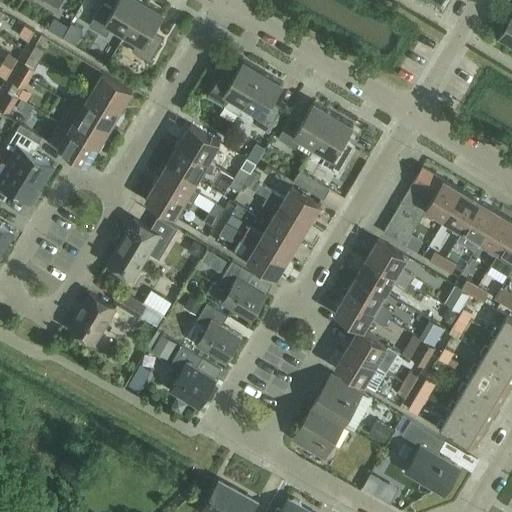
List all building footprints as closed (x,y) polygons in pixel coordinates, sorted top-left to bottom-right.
[(113,25),(126,33),(145,0),(117,0),(113,8),(103,2),(89,25),(107,35),(113,25)] [(145,0),(126,33),(138,40),(132,50),(150,61),(164,38),(153,32),(165,12),(145,0)] [(511,15),(500,36),(511,42),(511,15)] [(54,16),(48,28),(62,36),(68,24),(54,16)] [(28,39),(34,29),(24,23),(18,34),(28,39)] [(36,43),(30,53),(40,60),(46,50),(36,43)] [(3,60),(3,61),(13,66),(18,57),(8,51),(3,60)] [(30,53),(19,71),(29,78),(40,60),(30,53)] [(209,96),(227,107),(238,114),(264,71),(244,59),(232,80),(222,74),(209,96)] [(0,73),(7,77),(13,66),(3,61),(0,65),(0,73)] [(102,70),(91,89),(90,90),(120,108),(132,88),(102,70)] [(19,71),(7,90),(18,96),(29,78),(19,71)] [(264,71),(238,114),(270,133),(283,110),(273,104),(285,84),(264,71)] [(70,102),(109,126),(120,108),(90,90),(91,89),(81,83),(70,102)] [(0,105),(9,111),(18,96),(7,90),(0,101),(0,105)] [(59,120),(69,126),(68,126),(98,144),(109,126),(70,102),(59,120)] [(303,140),(316,147),(336,114),(316,102),(304,123),(293,116),(279,139),(297,150),(303,140)] [(336,114),(316,147),(328,155),(322,165),(340,176),(357,148),(346,142),(355,126),(336,114)] [(59,120),(48,139),(57,145),(87,163),(98,144),(68,126),(69,126),(59,120)] [(189,122),(178,142),(207,160),(219,140),(189,122)] [(14,150),(7,162),(43,184),(55,165),(34,152),(40,142),(17,129),(7,146),(14,150)] [(256,141),(247,156),(256,161),(265,146),(256,141)] [(178,142),(167,159),(197,177),(203,167),(210,172),(215,164),(207,160),(178,142)] [(155,179),(193,202),(194,200),(209,210),(209,211),(219,217),(225,207),(191,187),(197,177),(167,159),(155,179)] [(249,159),(244,167),(251,171),(256,163),(249,159)] [(32,203),(43,184),(7,162),(0,173),(0,196),(5,200),(11,190),(32,203)] [(241,166),(235,176),(244,182),(250,171),(241,166)] [(252,169),(245,182),(254,188),(262,174),(252,169)] [(421,169),(415,179),(435,191),(429,202),(428,203),(429,204),(424,213),(423,214),(431,219),(434,214),(444,220),(463,190),(444,178),(442,182),(421,169)] [(301,170),(294,181),(324,199),(331,189),(301,170)] [(240,190),(244,182),(235,176),(230,185),(240,190)] [(174,215),(180,204),(188,209),(193,202),(155,179),(144,197),(174,215)] [(408,190),(429,202),(435,191),(415,179),(408,190)] [(266,197),(309,224),(321,205),(292,187),(285,197),(259,182),(255,188),(267,195),(266,197)] [(402,200),(424,213),(429,204),(428,203),(429,202),(408,190),(402,200)] [(463,190),(444,220),(455,226),(452,231),(459,235),(480,200),(463,190)] [(276,212),(269,224),(298,241),(309,224),(266,197),(262,204),(276,212)] [(396,210),(418,223),(423,214),(424,213),(402,200),(396,210)] [(459,235),(456,241),(474,251),(480,241),(498,211),(480,200),(459,235)] [(0,248),(3,250),(15,232),(0,222),(0,207),(0,248)] [(390,220),(411,233),(418,223),(396,210),(390,220)] [(214,225),(219,217),(209,211),(204,219),(214,225)] [(511,219),(498,211),(480,241),(490,247),(487,252),(495,256),(511,227),(511,219)] [(149,226),(133,217),(106,262),(133,278),(146,255),(156,261),(176,226),(156,214),(149,226)] [(231,214),(226,222),(238,228),(242,220),(231,214)] [(404,245),(411,233),(390,220),(383,232),(404,245)] [(245,233),(288,259),(298,241),(269,224),(264,233),(250,224),(245,233)] [(511,227),(495,256),(491,263),(509,273),(511,269),(511,267),(511,227)] [(234,251),(247,259),(276,277),(288,259),(245,233),(234,251)] [(411,233),(404,245),(416,252),(423,240),(411,233)] [(196,238),(189,249),(201,255),(207,244),(196,238)] [(366,258),(409,283),(414,276),(414,275),(401,266),(407,256),(378,238),(366,258)] [(208,245),(202,256),(211,261),(212,259),(217,251),(208,245)] [(429,260),(440,267),(445,259),(433,252),(429,260)] [(355,275),(385,292),(392,280),(406,288),(409,283),(366,258),(355,275)] [(445,259),(440,267),(450,273),(455,265),(445,259)] [(251,318),(266,294),(246,282),(252,272),(232,260),(222,277),(232,283),(222,300),(251,318)] [(345,292),(388,319),(393,310),(379,302),(385,292),(355,275),(345,292)] [(414,276),(409,283),(418,288),(422,281),(414,276)] [(470,294),(472,295),(477,287),(466,280),(461,288),(470,294)] [(454,284),(443,303),(447,306),(459,313),(470,294),(461,288),(454,284)] [(477,287),(472,295),(483,301),(487,293),(477,287)] [(501,287),(494,298),(502,303),(509,292),(501,287)] [(139,316),(140,314),(157,325),(163,313),(146,303),(145,305),(121,291),(114,302),(139,316)] [(95,343),(116,308),(90,292),(69,328),(95,343)] [(345,292),(334,310),(363,328),(370,316),(385,324),(388,319),(345,292)] [(192,294),(185,305),(199,313),(206,302),(192,294)] [(225,361),(241,336),(221,324),(227,314),(207,302),(196,320),(206,327),(196,343),(225,361)] [(447,306),(440,317),(452,324),(459,313),(447,306)] [(465,307),(458,318),(466,323),(473,312),(465,307)] [(472,446),(511,381),(511,316),(507,314),(438,425),(472,446)] [(357,328),(345,346),(375,364),(386,370),(396,353),(357,328)] [(162,333),(153,349),(169,358),(178,342),(162,333)] [(423,339),(412,357),(424,364),(435,346),(423,339)] [(198,406),(215,378),(195,366),(201,356),(181,344),(170,361),(180,368),(168,388),(198,406)] [(345,346),(334,364),(363,382),(374,389),(386,370),(375,364),(345,346)] [(444,346),(438,356),(448,362),(452,355),(454,351),(444,346)] [(452,355),(448,362),(457,366),(460,360),(452,355)] [(140,363),(128,383),(139,390),(151,369),(140,363)] [(409,369),(403,380),(412,385),(418,374),(409,369)] [(426,376),(408,406),(418,412),(435,382),(426,376)] [(324,382),(310,405),(342,423),(361,390),(339,377),(333,387),(324,382)] [(405,396),(412,385),(403,380),(396,391),(405,396)] [(311,449),(322,455),(323,456),(342,423),(310,405),(297,426),(306,432),(300,442),(311,449)] [(403,415),(395,429),(401,432),(409,418),(403,415)] [(392,427),(377,418),(368,433),(383,442),(392,427)] [(440,491),(456,465),(435,452),(443,438),(409,418),(401,432),(421,444),(406,470),(440,491)] [(362,485),(376,494),(385,479),(371,470),(362,485)] [(248,511),(255,500),(218,479),(200,510),(204,511),(248,511)] [(314,511),(287,496),(278,511),(314,511)]
